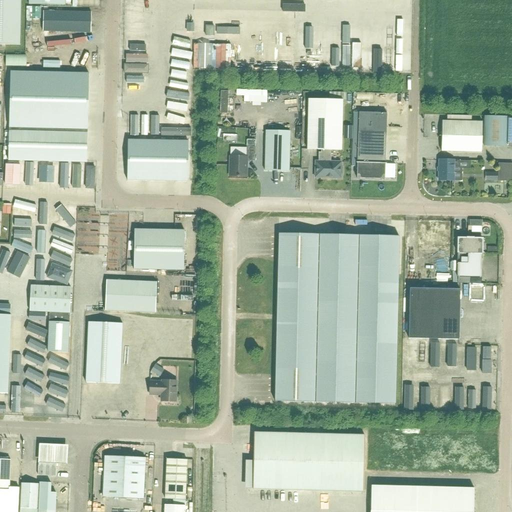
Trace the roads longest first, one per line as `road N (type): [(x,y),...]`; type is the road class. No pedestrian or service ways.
road 1 (unclassified): [(410,209),(484,211),(507,225),(504,511)]
road 2 (unclassified): [(85,431),(206,435),(217,428),(225,406),(234,222)]
road 3 (unclassified): [(113,0),(115,192),(125,201),(207,204),(234,222)]
road 4 (unclassified): [(234,222),(254,205),(410,209)]
road 5 (unknown): [(85,431),(83,269)]
road 6 (residential): [(410,209),(414,72)]
road 7 (unknown): [(372,484),(505,486)]
